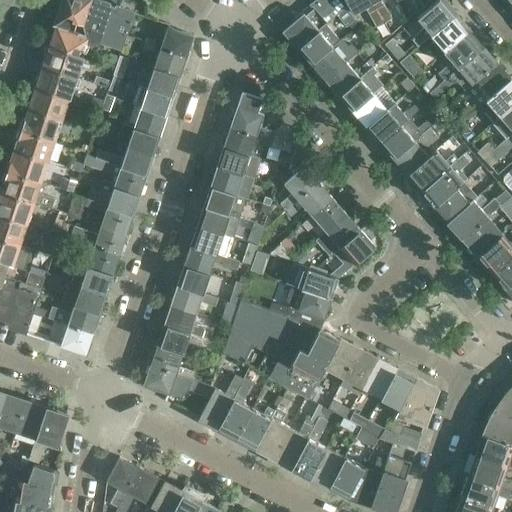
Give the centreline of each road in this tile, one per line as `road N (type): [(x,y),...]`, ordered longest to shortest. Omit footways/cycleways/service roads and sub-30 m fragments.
road 1 (residential): [(105,401),(227,18)]
road 2 (residential): [(464,384),(348,320),(354,276),(398,209)]
road 3 (residential): [(398,209),(227,18)]
road 4 (residential): [(323,511),(105,401)]
road 5 (residential): [(502,337),(398,209)]
road 6 (residential): [(418,511),(464,384)]
